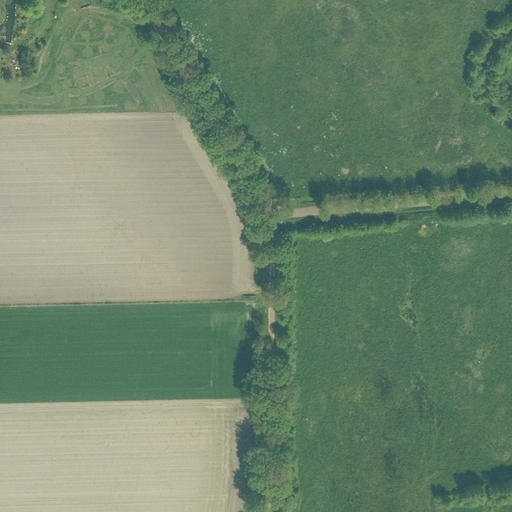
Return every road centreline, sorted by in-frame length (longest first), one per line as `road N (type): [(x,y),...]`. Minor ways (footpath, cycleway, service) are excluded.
road 1 (unclassified): [(266,511),(272,214)]
road 2 (unclassified): [(272,214),(147,0)]
road 3 (unclassified): [(272,214),(511,192)]
